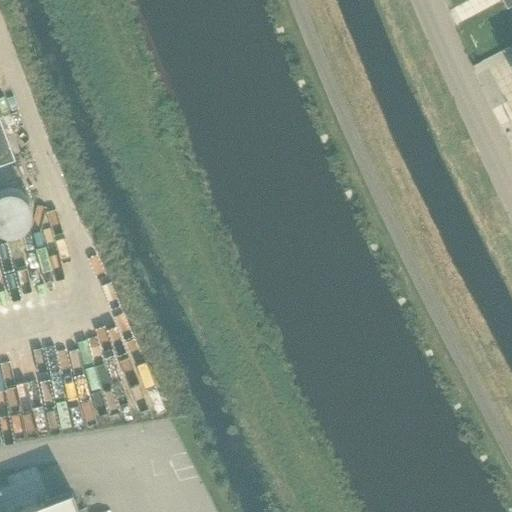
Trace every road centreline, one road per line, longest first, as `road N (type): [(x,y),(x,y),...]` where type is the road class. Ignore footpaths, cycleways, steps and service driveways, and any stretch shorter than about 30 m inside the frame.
road 1 (unclassified): [(511,453),(401,243),(296,0)]
road 2 (unclassified): [(511,186),(428,0)]
